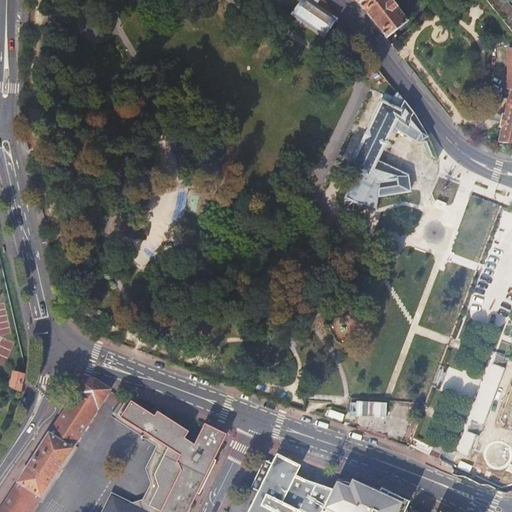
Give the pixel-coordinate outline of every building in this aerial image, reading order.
[(325,36),(339,18),(323,0),(298,0),(300,2),(292,13),(296,16),(325,36)] [(390,0),(363,0),(359,3),(363,8),(386,38),(408,22),(390,0)] [(486,0),(511,33),(511,8),(505,0),(486,0)] [(500,130),(497,145),(511,148),(511,47),(507,47),(507,88),(511,89),(507,99),(507,100),(503,116),(501,116),(499,125),(498,129),(500,130)] [(426,157),(437,159),(427,134),(413,113),(397,92),(392,96),(385,93),(346,175),(354,178),(345,197),(347,206),(353,209),(363,204),(377,208),(379,196),(410,191),(408,175),(377,161),(393,127),(415,140),(423,143),(426,149),(424,152),(426,157)] [(146,241),(148,227),(122,222),(119,236),(146,241)] [(21,391),(25,374),(15,371),(11,387),(21,391)] [(0,511),(30,511),(109,390),(93,379),(82,382),(75,392),(77,393),(50,434),(49,433),(18,481),(19,482),(0,511)] [(186,511),(196,493),(198,494),(215,461),(213,460),(225,435),(204,424),(195,442),(197,443),(196,446),(194,444),(184,438),(188,432),(157,412),(154,416),(126,399),(122,405),(116,415),(144,433),(144,432),(165,446),(167,450),(154,474),(158,486),(152,498),(148,499),(142,510),(136,507),(120,511),(186,511)] [(116,415),(122,405),(119,403),(111,416),(114,418),(113,419),(155,445),(144,468),(149,484),(142,498),(131,501),(111,492),(101,511),(120,511),(136,507),(142,510),(148,499),(152,498),(158,486),(154,474),(167,450),(165,446),(144,432),(144,433),(116,415)] [(410,446),(428,455),(432,447),(413,438),(410,446)] [(321,511),(322,511),(332,489),(305,480),(295,476),(300,466),(277,454),(272,464),(264,460),(251,487),(258,491),(247,511),(321,511)] [(472,473),(474,465),(461,461),(459,468),(472,473)] [(352,480),(347,478),(343,478),(338,480),(339,480),(358,488),(356,494),(351,504),(352,505),(348,511),(359,511),(366,498),(368,499),(372,489),(361,484),(352,480)] [(338,480),(337,479),(332,489),(322,511),(323,511),(348,511),(352,505),(351,504),(356,494),(358,488),(339,480),(338,480)] [(403,511),(407,504),(394,498),(386,494),(387,491),(374,486),(372,489),(368,499),(366,498),(359,511),(403,511)] [(408,501),(387,491),(386,494),(394,498),(407,504),(408,501)]
